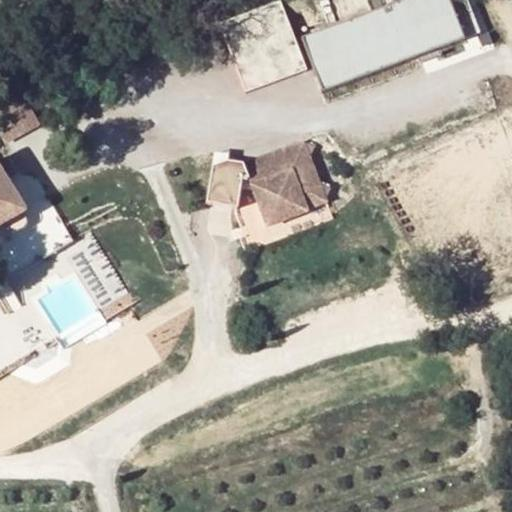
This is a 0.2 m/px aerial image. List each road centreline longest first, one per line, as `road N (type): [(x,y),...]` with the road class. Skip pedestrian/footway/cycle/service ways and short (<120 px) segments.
road 1 (unknown): [(163,186),(511,66)]
road 2 (unknown): [(511,293),(193,357)]
